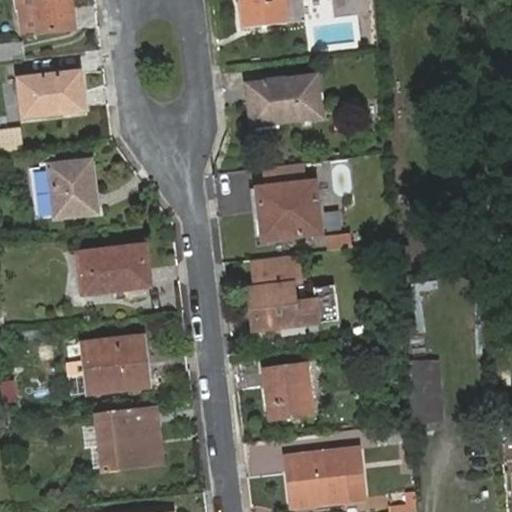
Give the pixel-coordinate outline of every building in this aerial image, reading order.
[(19,0),(21,11),(25,11),(27,28),(77,22),(74,0),(19,0)] [(245,0),(248,21),(305,13),(303,0),(245,0)] [(0,60),(23,56),(20,39),(0,42),(0,60)] [(22,74),(27,110),(86,102),(82,66),(22,74)] [(251,77),(257,117),(327,108),(322,67),(251,77)] [(0,149),(21,147),(18,126),(0,128),(0,149)] [(31,164),(37,214),(97,206),(91,156),(31,164)] [(262,180),(266,216),(273,216),(274,228),(326,222),(320,173),(262,180)] [(273,216),(266,216),(268,229),(274,228),(273,216)] [(323,234),(324,250),(350,249),(349,233),(323,234)] [(140,267),(146,266),(143,244),(79,251),(84,292),(142,285),(140,267)] [(308,270),(306,246),(261,251),(263,275),(266,302),(257,303),(259,319),(343,309),(338,273),(320,275),(321,287),(302,290),(300,271),(308,270)] [(266,302),(263,275),(254,276),(257,303),(266,302)] [(83,342),(89,390),(146,383),(142,352),(150,351),(148,334),(83,342)] [(34,345),(36,362),(54,360),(52,343),(34,345)] [(272,360),(276,396),(282,396),(285,409),(349,400),(343,352),(272,360)] [(282,396),(276,396),(278,410),(285,409),(282,396)] [(162,424),(159,404),(103,411),(111,470),(167,463),(164,443),(160,443),(158,424),(162,424)] [(414,432),(413,416),(384,419),(386,435),(414,432)] [(302,464),(307,497),(358,490),(352,439),(294,447),(297,464),(302,464)] [(301,497),(307,497),(302,464),(297,464),(301,497)]
